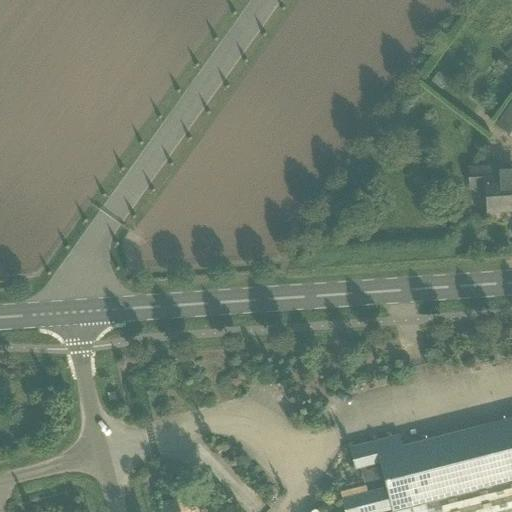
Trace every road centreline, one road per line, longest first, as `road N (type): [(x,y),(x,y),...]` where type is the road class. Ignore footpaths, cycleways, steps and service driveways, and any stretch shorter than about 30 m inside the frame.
road 1 (tertiary): [(71,313),(511,283)]
road 2 (unclassified): [(104,459),(71,313)]
